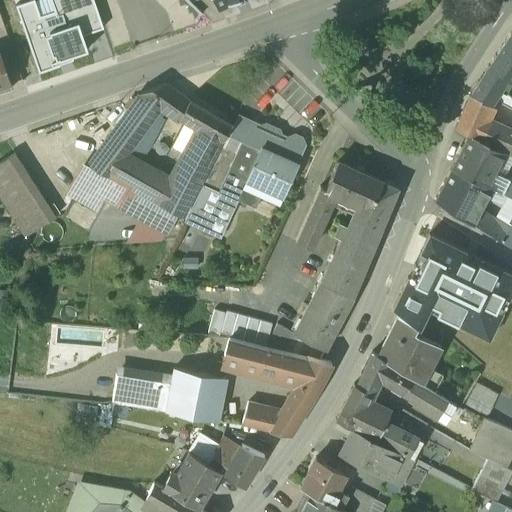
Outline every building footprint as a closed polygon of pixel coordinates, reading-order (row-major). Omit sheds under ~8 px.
[(39,16),(34,0),(15,6),(37,74),(59,67),(58,62),(86,53),(81,36),(77,24),(61,29),(54,11),(39,16)] [(50,0),(54,11),(61,29),(77,24),(81,36),(103,28),(94,0),(50,0)] [(213,0),(217,9),(234,0),(213,0)] [(511,30),(471,94),(491,105),(495,98),(500,90),(505,76),(511,80),(511,30)] [(0,52),(0,92),(12,88),(9,82),(10,82),(0,52)] [(188,99),(167,85),(165,82),(139,94),(107,138),(128,152),(161,107),(179,119),(188,100),(188,99)] [(356,98),(366,100),(369,85),(355,88),(356,98)] [(511,98),(509,96),(500,90),(495,98),(511,108),(511,98)] [(454,127),(482,139),(490,120),(497,107),(491,105),(471,94),(454,127)] [(227,128),(188,100),(179,119),(196,131),(186,151),(209,163),(227,128)] [(385,106),(375,116),(385,126),(395,116),(385,106)] [(238,113),(228,134),(202,184),(218,191),(239,147),(239,146),(251,120),(251,119),(238,113)] [(266,123),(261,125),(251,120),(239,146),(239,147),(257,155),(246,179),(264,187),(283,196),(306,146),(302,138),(302,137),(295,134),(287,138),(283,136),(280,129),(266,123)] [(511,130),(490,120),(482,139),(502,149),(511,152),(511,130)] [(482,139),(468,133),(450,168),(473,179),(473,180),(489,188),(490,187),(485,185),(492,171),(492,170),(502,149),(486,142),(486,141),(482,139)] [(128,152),(107,138),(69,190),(95,205),(99,205),(103,197),(165,230),(176,212),(159,203),(111,177),(124,154),(126,155),(128,152)] [(257,155),(239,147),(218,191),(237,200),(255,208),(264,187),(246,179),(257,155)] [(171,180),(159,203),(176,212),(183,216),(209,163),(186,151),(171,180)] [(55,216),(14,153),(0,161),(0,197),(25,235),(55,216)] [(126,155),(124,154),(111,177),(159,203),(171,180),(126,155)] [(382,180),(338,160),(325,189),(321,187),(297,239),(312,246),(336,195),(357,204),(369,210),(382,180)] [(473,179),(450,168),(435,199),(471,222),(483,200),(489,188),(473,180),(473,179)] [(508,179),(492,171),(485,185),(490,187),(489,188),(500,194),(501,193),(508,179)] [(511,180),(508,179),(501,193),(511,198),(511,180)] [(382,180),(369,210),(357,204),(346,226),(340,223),(335,234),(341,237),(320,279),(353,297),(398,187),(382,180)] [(218,191),(202,184),(185,220),(221,236),(237,200),(218,191)] [(500,194),(489,188),(483,200),(471,222),(501,241),(511,219),(511,198),(501,193),(500,194)] [(511,219),(501,241),(511,248),(511,219)] [(400,313),(418,324),(426,307),(488,339),(499,317),(493,314),(498,303),(504,306),(506,303),(500,300),(505,289),(511,292),(511,290),(511,273),(474,255),(471,262),(463,258),(466,252),(429,234),(420,252),(426,255),(421,265),(415,262),(413,266),(420,269),(414,280),(408,277),(393,308),(400,313)] [(353,297),(320,279),(293,332),(326,349),(353,297)] [(418,324),(400,313),(395,322),(413,332),(418,324)] [(413,332),(395,322),(378,355),(389,361),(388,362),(421,382),(440,345),(413,332)] [(293,332),(277,323),(265,347),(306,356),(306,355),(321,359),(326,349),(293,332)] [(248,342),(229,337),(224,354),(242,356),(248,342)] [(265,347),(248,342),(242,356),(224,354),(222,361),(257,371),(265,347)] [(306,356),(265,347),(257,371),(298,383),(291,398),(307,405),(318,387),(331,362),(321,359),(306,355),(306,356)] [(421,382),(388,362),(389,361),(378,355),(372,352),(355,385),(373,394),(381,379),(414,399),(423,384),(421,382)] [(225,377),(174,368),(172,380),(170,388),(166,411),(216,420),(225,377)] [(130,407),(150,408),(155,385),(170,388),(172,380),(147,376),(119,371),(112,404),(116,405),(130,407)] [(497,393),(477,383),(465,404),(487,415),(492,405),(491,405),(497,393)] [(355,385),(353,384),(335,419),(353,428),(376,439),(384,423),(389,414),(365,402),(370,393),(355,385)] [(455,403),(423,384),(414,399),(446,418),(455,403)] [(150,408),(166,411),(170,388),(155,385),(150,408)] [(284,411),(249,402),(243,424),(289,433),(307,405),(291,398),(284,411)] [(130,407),(116,405),(115,418),(129,420),(130,407)] [(511,448),(511,429),(484,417),(469,448),(487,457),(504,466),(511,448)] [(421,442),(384,423),(376,439),(413,458),(421,442)] [(376,439),(353,428),(339,454),(398,486),(413,458),(376,439)] [(238,449),(221,438),(213,450),(215,451),(208,463),(220,470),(219,471),(244,486),(264,455),(241,444),(238,449)] [(208,463),(189,452),(183,462),(201,473),(208,463)] [(504,466),(487,457),(471,488),(495,501),(511,470),(504,466)] [(345,473),(315,458),(300,487),(309,491),(330,502),(335,494),(338,488),(345,473)] [(425,465),(413,458),(398,486),(409,493),(425,465)] [(201,473),(183,462),(176,474),(171,471),(161,488),(174,493),(174,494),(198,508),(219,471),(220,470),(208,463),(201,473)] [(148,511),(152,505),(144,499),(133,493),(83,483),(70,511),(71,511),(90,511),(100,502),(119,503),(131,511),(148,511)] [(349,483),(345,491),(342,497),(364,509),(366,505),(371,495),(349,483)] [(203,511),(198,509),(198,508),(174,494),(174,493),(161,488),(153,484),(144,499),(152,505),(158,509),(163,511),(203,511)] [(345,491),(338,488),(335,494),(342,497),(345,491)] [(330,502),(309,491),(297,511),(345,511),(347,511),(330,502)] [(335,494),(330,502),(347,511),(348,511),(362,511),(364,509),(342,497),(335,494)] [(131,511),(119,503),(100,502),(90,511),(131,511)]
